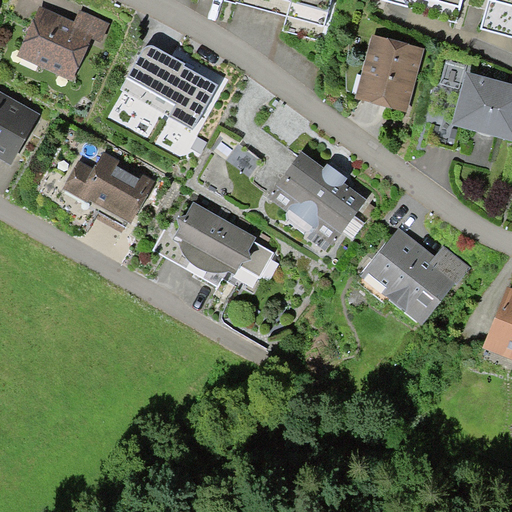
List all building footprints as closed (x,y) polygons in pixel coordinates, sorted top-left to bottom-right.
[(282,0),(289,2),(282,31),(324,42),(328,27),(325,26),(332,0),(282,0)] [(462,0),(381,0),(416,9),(416,12),(456,23),(462,0)] [(511,0),(487,0),(480,29),(511,37),(511,0)] [(74,21),(40,5),(17,55),(73,80),(92,38),(93,36),(72,26),(74,21)] [(80,10),(74,21),(72,26),(93,36),(92,38),(101,42),(109,23),(80,10)] [(424,48),(372,34),(355,98),(407,112),(424,48)] [(186,63),(153,45),(151,45),(150,45),(148,45),(146,46),(144,47),(142,48),(141,50),(121,89),(192,130),(218,85),(184,66),(186,63)] [(511,84),(466,71),(451,124),(511,140),(511,84)] [(40,114),(0,90),(0,157),(12,164),(40,114)] [(156,181),(104,151),(94,169),(79,160),(62,189),(87,203),(89,200),(131,224),(156,181)] [(324,167),(302,151),(268,198),(286,211),(286,221),(303,233),(313,230),(333,245),(367,200),(345,182),(348,178),(327,163),(324,167)] [(218,215),(194,202),(186,214),(177,217),(179,227),(173,239),(179,242),(180,245),(181,249),(182,251),(184,253),(185,255),(187,257),(190,261),(194,264),(197,267),(202,269),(206,271),(210,272),(214,273),(219,273),(225,273),(230,271),(235,274),(240,266),(260,278),(275,253),(254,241),(256,237),(246,231),(251,224),(222,208),(218,215)] [(435,256),(399,227),(360,276),(421,325),(455,283),(430,262),(435,256)] [(435,256),(430,262),(455,283),(457,284),(470,267),(443,246),(435,256)] [(511,288),(507,286),(482,348),(511,359),(511,288)]
